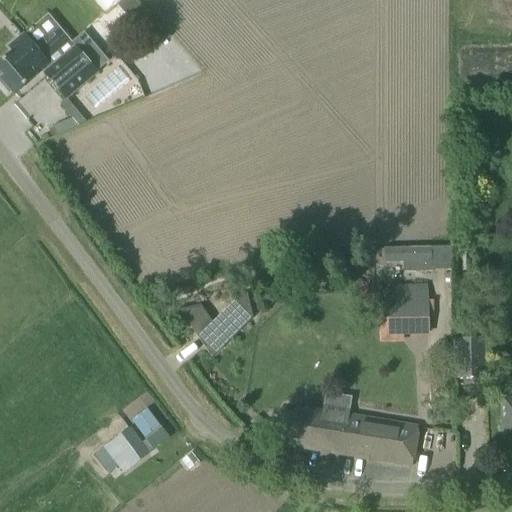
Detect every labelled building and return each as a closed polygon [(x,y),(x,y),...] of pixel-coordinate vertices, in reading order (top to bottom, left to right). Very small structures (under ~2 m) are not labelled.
[(92,0),(105,13),(118,0),(92,0)] [(13,52),(0,63),(0,78),(2,81),(0,82),(9,93),(11,91),(14,95),(35,76),(37,75),(42,71),(43,72),(66,99),(97,73),(91,66),(76,48),(48,14),(9,47),(13,52)] [(197,62),(177,66),(179,78),(199,75),(197,62)] [(91,119),(132,100),(128,91),(87,110),(91,119)] [(432,247),(385,248),(385,250),(385,262),(405,261),(405,271),(434,270),(434,269),(452,268),(452,247),(432,247)] [(398,282),(384,282),(385,328),(385,336),(387,336),(387,337),(429,337),(429,290),(398,291),(398,282)] [(212,323),(197,338),(212,358),(253,318),(247,294),(238,297),(231,298),(232,303),(222,313),(212,323)] [(485,381),(485,341),(454,341),(454,381),(485,381)] [(511,430),(511,394),(500,396),(503,431),(511,430)] [(418,429),(295,409),(288,446),(412,466),(418,429)] [(123,473),(132,466),(148,454),(129,429),(104,447),(123,473)]
